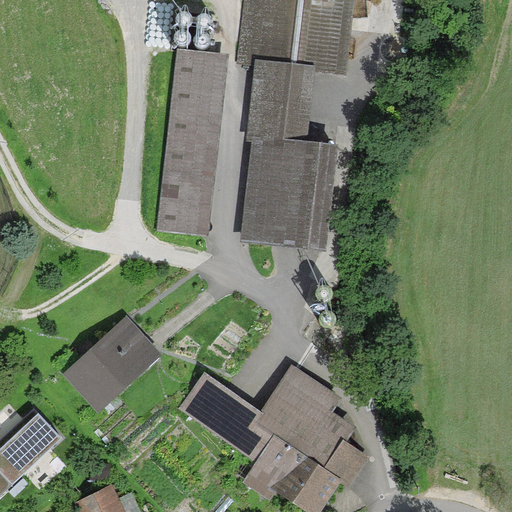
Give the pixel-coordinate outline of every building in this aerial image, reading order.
[(355,0),(245,0),(238,65),(255,67),(256,62),(316,69),(315,74),(346,78),(355,0)] [(209,239),(229,58),(177,52),(157,233),(209,239)] [(315,74),(316,69),(256,62),(255,67),(246,144),(252,145),(241,246),(326,256),(338,150),(307,146),(315,74)] [(127,319),(63,377),(99,416),(163,358),(145,339),(127,319)] [(291,367),(261,416),(265,419),(259,427),(276,438),(257,466),(244,486),(272,504),(277,496),(301,511),(323,511),(341,485),(348,489),(367,459),(347,446),(356,431),(333,416),(343,401),(291,367)] [(261,416),(205,376),(179,408),(257,466),(276,438),(259,427),(265,419),(261,416)] [(5,448),(0,453),(0,473),(13,488),(62,443),(39,418),(5,448)] [(0,499),(13,488),(0,473),(0,499)] [(125,511),(119,500),(112,486),(75,504),(78,511),(125,511)] [(141,511),(132,494),(119,500),(125,511),(141,511)]
